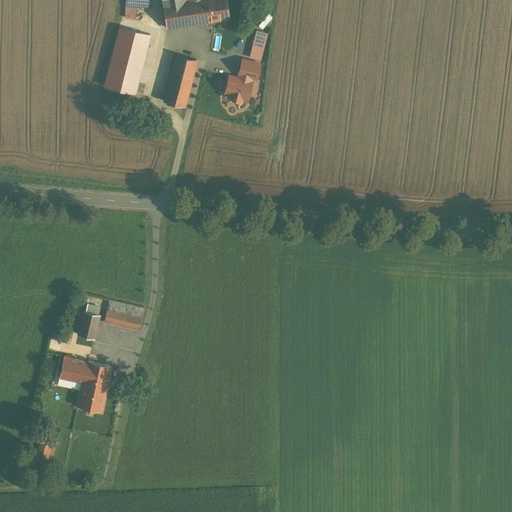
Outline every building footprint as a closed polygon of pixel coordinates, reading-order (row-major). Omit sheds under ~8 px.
[(161,0),(166,27),(201,22),(197,0),(161,0)] [(226,0),(197,0),(201,22),(229,17),(226,0)] [(158,29),(126,21),(117,58),(131,61),(124,90),(141,94),(158,29)] [(196,59),(175,54),(163,100),(184,105),(196,59)] [(251,77),(256,78),(259,63),(242,59),(238,73),(239,74),(251,77)] [(251,77),(239,74),(238,78),(229,76),(225,93),(229,94),(229,97),(241,100),(242,97),(247,99),(251,82),(250,82),(251,77)] [(143,309),(108,300),(104,321),(139,329),(143,309)] [(83,310),(77,333),(93,337),(99,314),(98,314),(100,307),(87,304),(85,310),(83,310)] [(65,330),(62,340),(70,342),(73,332),(65,330)] [(101,374),(108,376),(111,365),(87,360),(87,361),(64,355),(59,376),(82,381),(83,376),(99,380),(101,374)] [(82,381),(77,405),(100,411),(108,376),(101,374),(99,380),(83,376),(82,381)] [(47,429),(35,426),(33,439),(45,441),(47,429)] [(49,446),(40,443),(37,456),(46,459),(49,446)]
